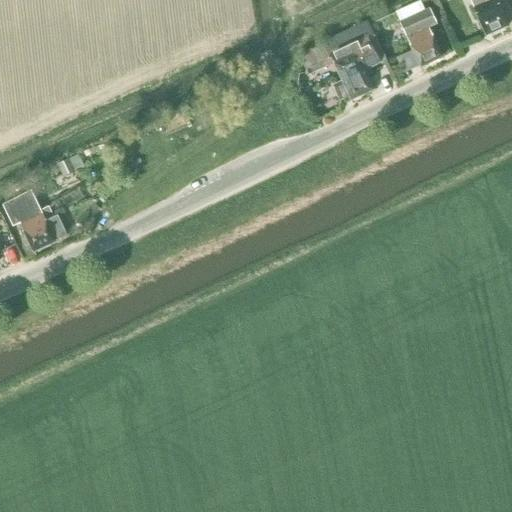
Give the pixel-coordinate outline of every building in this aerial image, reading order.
[(507,26),(496,0),(469,0),(484,35),(507,26)] [(398,22),(411,49),(419,66),(419,67),(441,56),(428,28),(436,24),(428,8),(423,10),(399,22),(398,22)] [(308,75),(333,64),(341,80),(341,81),(331,86),(340,104),(350,99),(372,89),(366,76),(372,73),(370,68),(380,63),(379,61),(382,60),(385,58),(370,25),(368,21),(332,37),(333,39),(302,53),(306,61),(303,63),(306,71),(308,75)] [(57,164),(63,177),(75,171),(69,158),(57,164)] [(47,206),(39,210),(30,191),(2,205),(12,226),(19,223),(33,251),(54,241),(54,240),(66,235),(56,215),(52,217),(47,206)]
